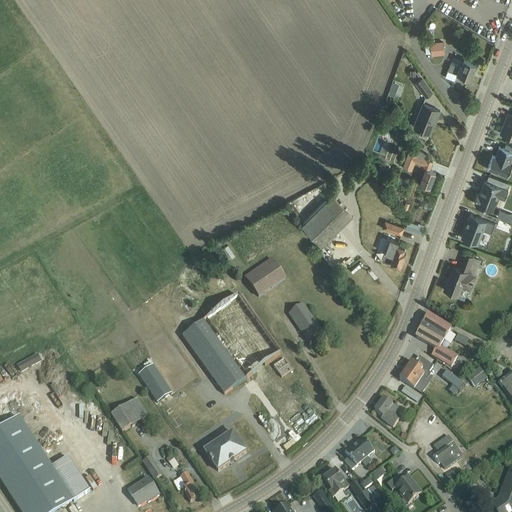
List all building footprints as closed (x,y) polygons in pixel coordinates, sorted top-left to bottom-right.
[(443,42),(431,43),(432,55),(444,54),(444,49),(443,42)] [(471,79),(476,65),(464,60),(461,67),(451,63),(448,70),(471,79)] [(426,97),(433,92),(423,78),(416,83),(426,97)] [(392,91),(403,94),(405,84),(394,82),(392,91)] [(436,121),(440,111),(423,104),(414,125),(422,128),(421,131),(429,134),(435,120),(436,121)] [(396,117),(394,109),(387,110),(388,118),(396,117)] [(504,124),(500,133),(511,137),(511,114),(508,113),(504,124)] [(490,161),(487,169),(488,169),(489,169),(507,176),(507,177),(510,171),(511,164),(511,162),(511,159),(511,147),(506,145),(505,148),(502,148),(499,146),(499,147),(495,156),(493,155),(492,155),(490,161)] [(430,188),(436,173),(429,170),(433,162),(425,159),(427,154),(418,151),(419,150),(411,147),(403,167),(411,170),(415,160),(420,162),(420,164),(424,165),(423,168),(426,169),(420,184),(430,188)] [(380,164),(377,171),(386,175),(389,168),(380,164)] [(478,193),(475,202),(476,203),(493,210),(498,196),(505,199),(509,189),(485,180),(482,188),(483,189),(482,191),(481,191),(480,194),(478,193)] [(324,245),(352,217),(332,196),(303,224),(324,245)] [(470,214),(461,238),(478,244),(483,230),(492,233),(495,224),(470,214)] [(401,235),(404,228),(385,221),(382,229),(401,235)] [(418,225),(408,221),(405,228),(422,234),(425,225),(418,223),(418,225)] [(390,239),(385,253),(389,255),(393,256),(390,263),(400,267),(406,253),(403,252),(405,248),(398,245),(399,242),(393,240),(390,239)] [(324,248),(319,251),(327,261),(332,257),(324,248)] [(476,274),(481,260),(465,254),(460,267),(457,265),(456,267),(453,266),(449,276),(446,275),(443,284),(446,284),(444,290),(459,296),(463,288),(470,291),(476,274)] [(258,298),(285,280),(272,260),(245,279),(258,298)] [(238,298),(238,297),(206,321),(182,338),(188,346),(203,366),(217,386),(224,396),(225,396),(250,377),(280,356),(280,355),(245,307),(239,299),(239,298),(238,298)] [(308,342),(321,333),(303,306),(289,315),(308,342)] [(421,329),(416,338),(435,349),(431,357),(451,368),(456,359),(457,357),(441,348),(440,348),(444,342),(450,331),(450,330),(428,316),(423,325),(422,325),(420,328),(421,329)] [(412,363),(399,381),(407,386),(414,391),(423,378),(427,381),(432,375),(430,373),(434,368),(419,357),(414,364),(412,363)] [(284,360),(273,367),(281,379),(292,371),(284,360)] [(153,367),(138,377),(157,404),(172,395),(153,367)] [(16,368),(10,372),(18,382),(24,377),(16,368)] [(480,369),(468,378),(475,388),(487,378),(480,369)] [(511,372),(498,383),(503,389),(502,390),(511,402),(511,372)] [(447,373),(442,379),(458,392),(463,386),(447,373)] [(414,391),(409,398),(418,404),(423,397),(414,391)] [(392,430),(401,418),(395,414),(398,410),(393,406),(384,399),(374,412),(382,419),(381,421),(392,430)] [(122,433),(148,417),(137,400),(111,416),(122,433)] [(89,406),(83,409),(87,417),(93,414),(89,406)] [(19,419),(0,431),(0,480),(20,511),(59,511),(90,493),(68,459),(51,469),(19,419)] [(232,434),(226,438),(223,440),(222,440),(221,439),(220,439),(219,438),(218,439),(217,439),(215,440),(215,441),(214,442),(214,443),(214,444),(215,446),(214,446),(212,447),(205,452),(204,452),(204,453),(205,453),(210,461),(212,464),(213,464),(214,467),(216,470),(218,473),(219,472),(246,454),(246,453),(245,452),(233,434),(233,433),(232,434)] [(438,454),(433,457),(438,464),(439,465),(443,471),(463,458),(449,437),(433,447),(438,454)] [(349,459),(344,463),(352,472),(357,467),(362,464),(364,467),(365,468),(368,465),(371,463),(370,462),(367,459),(369,458),(374,453),(374,454),(374,453),(363,439),(362,440),(358,444),(350,451),(346,454),(345,454),(349,459)] [(395,448),(390,452),(395,457),(400,453),(395,448)] [(150,459),(143,464),(155,481),(162,477),(150,459)] [(92,462),(89,465),(94,474),(98,472),(92,462)] [(498,499),(490,504),(494,511),(511,511),(511,462),(511,464),(506,477),(511,479),(503,501),(498,499)] [(459,469),(446,476),(451,484),(454,482),(463,477),(459,469)] [(382,470),(372,477),(376,482),(385,475),(382,470)] [(333,500),(349,488),(340,475),(339,475),(336,471),(323,480),(331,491),(328,493),(333,500)] [(190,504),(199,499),(192,486),(193,485),(187,474),(181,478),(187,488),(183,490),(190,504)] [(102,489),(107,487),(104,476),(98,478),(102,489)] [(399,476),(387,485),(392,492),(395,489),(408,505),(421,495),(408,478),(404,482),(399,476)] [(372,485),(373,485),(369,479),(365,482),(361,485),(363,488),(365,490),(372,485)] [(148,503),(159,496),(154,489),(153,487),(148,480),(129,492),(138,508),(147,502),(148,503)] [(380,511),(376,505),(366,491),(356,498),(366,511),(373,507),(376,511),(380,511)] [(334,511),(336,511),(321,492),(313,498),(324,511),(334,511)]
